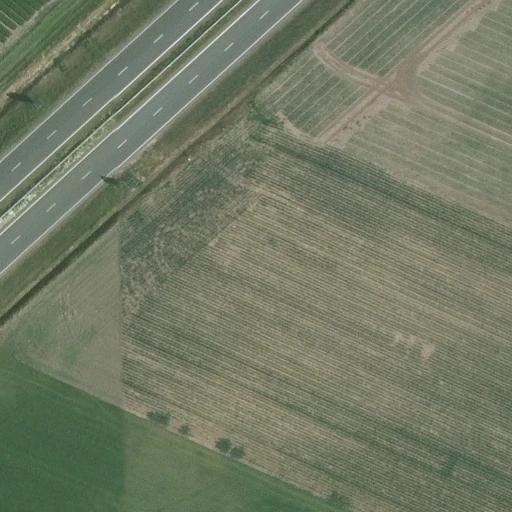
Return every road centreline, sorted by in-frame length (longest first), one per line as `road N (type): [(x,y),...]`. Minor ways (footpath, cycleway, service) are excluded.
road 1 (trunk): [(0,254),(276,0)]
road 2 (trunk): [(202,0),(0,185)]
